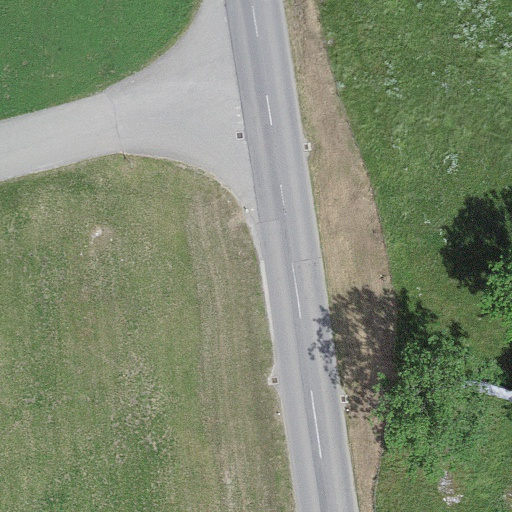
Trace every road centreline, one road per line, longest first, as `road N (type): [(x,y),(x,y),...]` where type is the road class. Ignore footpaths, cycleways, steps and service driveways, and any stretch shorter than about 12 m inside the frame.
road 1 (secondary): [(261,77),(324,511)]
road 2 (unclassified): [(0,162),(261,77)]
